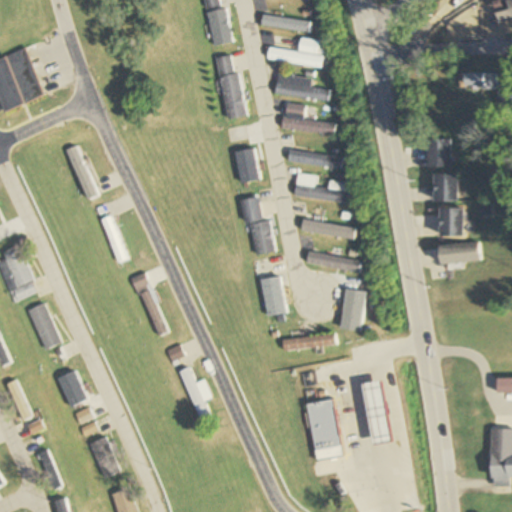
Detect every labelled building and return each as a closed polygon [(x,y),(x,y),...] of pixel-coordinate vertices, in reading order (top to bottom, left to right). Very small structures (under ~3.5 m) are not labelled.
[(221,7),(219,0),(203,0),(205,10),(221,7)] [(207,13),(214,47),(234,43),(226,8),(207,13)] [(312,23),(265,14),(263,25),(310,34),(312,23)] [(321,67),(324,41),(302,38),(300,52),(271,49),(270,61),(321,67)] [(0,100),(4,112),(45,96),(27,49),(0,59),(0,100)] [(247,117),(235,55),(217,58),(229,121),(247,117)] [(497,73),(462,73),(462,88),(497,88),(497,73)] [(315,78),(280,74),(278,96),(330,101),(332,90),(314,88),(315,78)] [(511,93),(498,94),(498,112),(511,112),(511,93)] [(284,129),(337,136),(338,125),(313,121),(315,108),(288,104),(284,129)] [(428,140),(428,168),(450,168),(450,140),(428,140)] [(345,159),(292,151),(290,163),(343,170),(345,159)] [(353,184),(332,181),(331,190),(317,188),(319,177),(300,175),(297,198),(351,204),(353,184)] [(457,175),(434,175),(434,203),(457,203),(457,175)] [(245,224),(252,223),(256,256),(276,254),(271,221),(264,222),(260,199),(242,202),(245,224)] [(463,209),(440,209),(440,237),(463,237),(463,209)] [(129,261),(112,216),(102,220),(119,265),(129,261)] [(478,243),(441,246),(442,266),(480,262),(478,243)] [(40,294),(20,247),(3,254),(6,262),(0,264),(0,267),(16,304),(40,294)] [(361,274),(363,262),(310,254),(308,265),(361,274)] [(282,274),(273,276),(270,260),(252,262),(254,279),(262,278),(269,325),(288,322),(282,274)] [(158,338),(168,333),(145,274),(134,278),(158,338)] [(62,345),(48,304),(31,310),(45,351),(62,345)] [(284,351),(338,347),(337,335),(283,340),(284,351)] [(172,363),(184,357),(179,346),(167,353),(172,363)] [(90,404),(74,364),(56,371),(73,411),(90,404)] [(212,417),(189,368),(179,373),(202,422),(212,417)] [(496,393),(511,393),(511,379),(496,379),(496,393)] [(32,418),(19,381),(9,384),(23,421),(32,418)] [(393,443),(385,381),(366,384),(374,445),(393,443)] [(307,405),(315,451),(342,446),(335,400),(307,405)] [(78,416),(81,423),(93,419),(90,411),(78,416)] [(29,426),(32,435),(45,429),(42,421),(29,426)] [(98,430),(94,424),(82,430),(85,437),(98,430)] [(107,480),(123,472),(105,438),(89,446),(107,480)] [(40,455),(55,491),(63,488),(49,451),(40,455)] [(493,487),(511,487),(511,478),(511,454),(493,454),(493,487)] [(138,511),(131,489),(112,495),(117,511),(138,511)]
